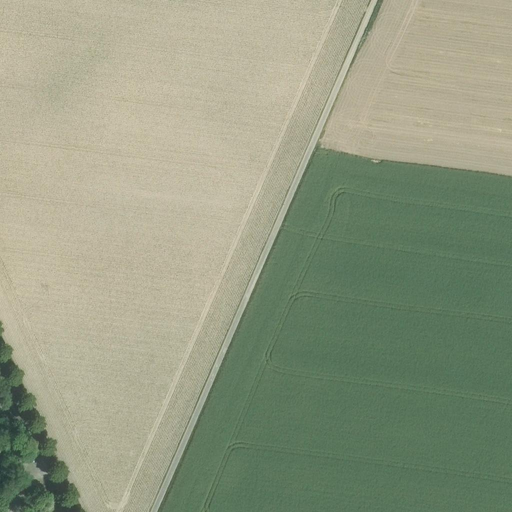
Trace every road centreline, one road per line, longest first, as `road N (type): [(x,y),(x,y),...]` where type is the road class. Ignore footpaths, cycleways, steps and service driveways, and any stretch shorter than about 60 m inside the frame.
road 1 (track): [(153,511),(375,0)]
road 2 (unclassified): [(69,511),(0,356)]
road 3 (track): [(0,403),(27,447),(35,491),(17,511)]
